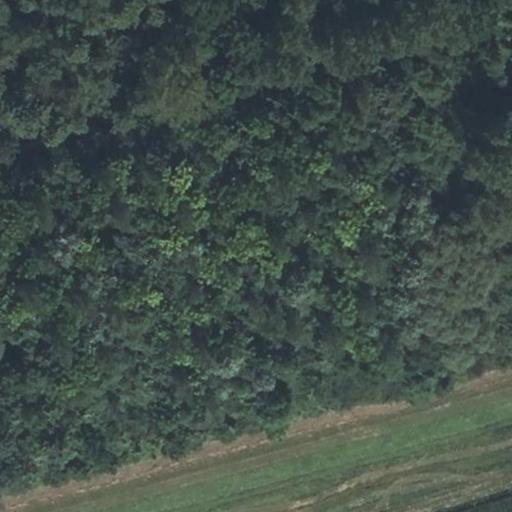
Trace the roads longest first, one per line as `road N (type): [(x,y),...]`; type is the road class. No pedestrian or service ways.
road 1 (track): [(511,395),(86,511)]
road 2 (track): [(400,0),(259,59),(0,148)]
